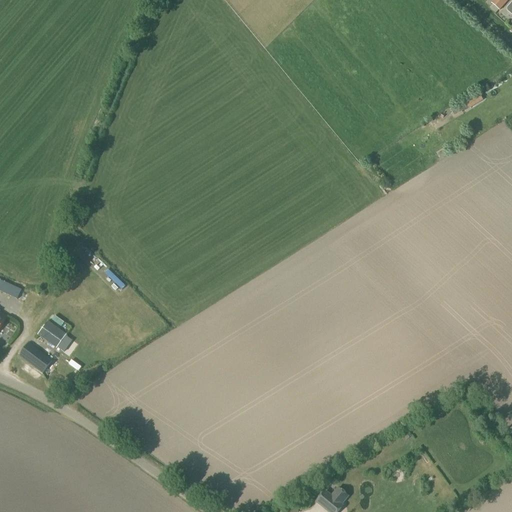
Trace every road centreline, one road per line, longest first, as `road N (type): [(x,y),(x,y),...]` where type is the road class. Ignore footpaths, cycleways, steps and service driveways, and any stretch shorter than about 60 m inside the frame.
road 1 (track): [(66,248),(104,115),(156,0)]
road 2 (unclassified): [(206,511),(70,413),(0,379)]
road 3 (track): [(0,368),(42,313),(66,248)]
